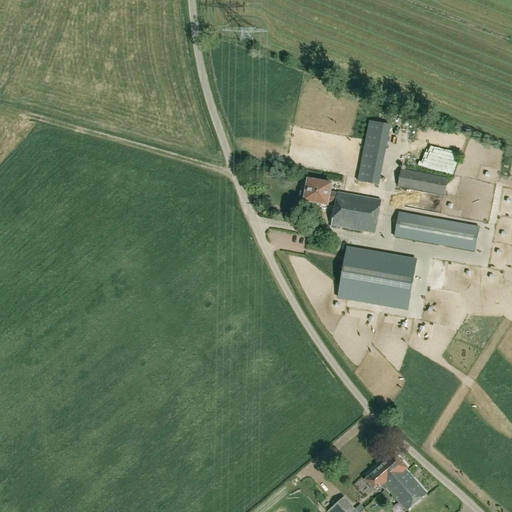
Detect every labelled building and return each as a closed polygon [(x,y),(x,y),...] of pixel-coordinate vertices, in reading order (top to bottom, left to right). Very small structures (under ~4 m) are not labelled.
[(389,125),(369,122),(357,182),(377,186),(389,125)] [(448,179),(401,170),(398,186),(445,195),(448,179)] [(332,226),(375,233),(381,201),(338,193),(337,194),(330,192),(331,184),(308,180),(306,193),(301,192),(299,199),(304,200),(304,201),(327,205),(328,202),(336,203),(332,226)] [(479,227),(399,213),(395,237),(475,252),(479,227)] [(407,310),(416,260),(347,248),(338,298),(407,310)] [(360,321),(354,325),(356,329),(363,325),(360,321)] [(395,454),(365,480),(373,488),(378,483),(381,486),(383,484),(400,504),(402,506),(407,511),(427,494),(405,469),(407,468),(395,454)]
